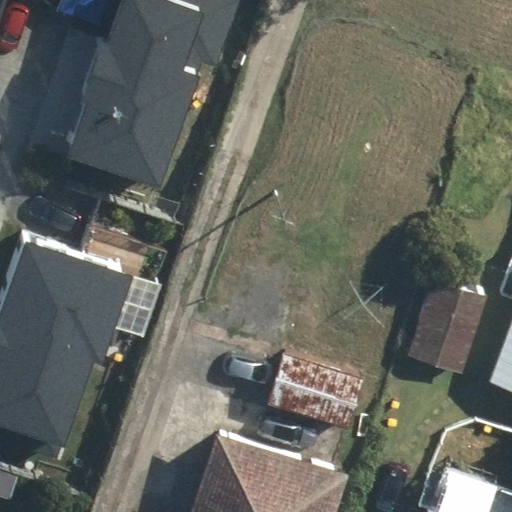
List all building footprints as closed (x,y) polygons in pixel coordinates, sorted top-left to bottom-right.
[(182,57),(199,0),(109,0),(66,147),(163,176),(197,61),(182,57)] [(0,417),(69,439),(97,349),(109,352),(137,262),(28,228),(7,297),(0,294),(0,417)] [(511,253),(500,291),(511,294),(511,320),(494,375),(511,381),(511,253)] [(465,369),(489,293),(429,274),(405,351),(465,369)] [(367,372),(286,348),(271,398),(351,423),(367,372)] [(185,511),(170,511),(153,507),(151,511),(333,511),(348,460),(212,421),(185,511)] [(511,511),(511,482),(440,461),(424,511),(511,511)]
